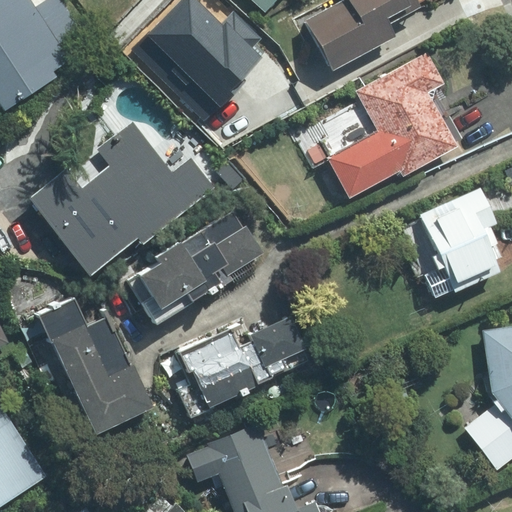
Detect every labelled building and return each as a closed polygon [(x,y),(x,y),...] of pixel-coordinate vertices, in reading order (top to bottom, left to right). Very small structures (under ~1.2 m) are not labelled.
[(15,0),(0,0),(0,103),(57,69),(44,46),(66,33),(46,0),(36,0),(21,9),(15,0)] [(197,0),(171,0),(140,31),(212,101),(259,53),(221,17),(218,20),(197,0)] [(245,0),(259,12),(270,0),(245,0)] [(329,0),(331,7),(291,28),(316,76),(384,41),(377,27),(407,12),(401,0),(329,0)] [(438,91),(419,54),(344,93),(365,133),(315,160),(339,205),(445,150),(419,101),(438,91)] [(40,176),(16,193),(78,277),(208,182),(190,158),(169,173),(131,120),(93,147),(104,163),(56,198),(40,176)] [(485,226),(470,192),(405,221),(437,295),(483,275),(465,235),(485,226)] [(218,212),(116,283),(145,324),(247,253),(218,212)] [(59,305),(25,321),(77,435),(103,423),(139,407),(121,368),(93,380),(59,305)] [(277,319),(163,362),(180,408),(245,383),(295,364),(277,319)] [(511,328),(483,332),(490,398),(511,419),(511,328)] [(0,508),(39,481),(0,424),(0,508)] [(283,511),(254,428),(178,455),(190,489),(215,481),(226,511),(283,511)] [(175,511),(165,500),(151,511),(175,511)]
